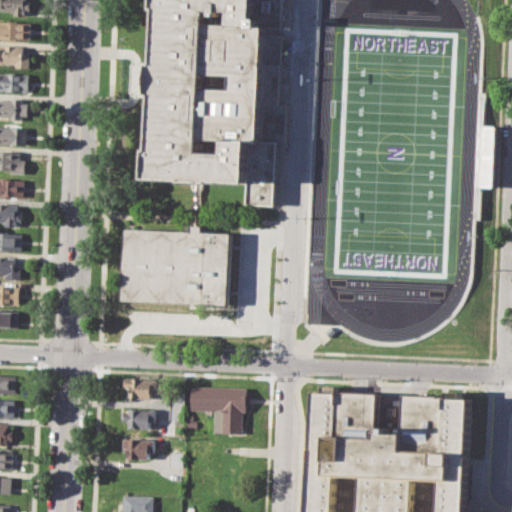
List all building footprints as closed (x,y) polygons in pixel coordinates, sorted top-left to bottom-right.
[(0,0),(31,0),(31,9),(26,9),(25,15),(14,14),(14,10),(0,9),(0,0)] [(160,0),(153,176),(251,182),(250,204),(279,205),(283,140),(289,141),(290,103),(283,104),(285,0),(160,0)] [(0,20),(31,22),(31,39),(0,38),(0,20)] [(0,44),(23,45),(23,52),(30,52),(29,67),(15,67),(15,63),(0,63),(0,44)] [(0,72),(30,74),(30,91),(0,89),(0,72)] [(0,99),(13,101),(13,98),(23,98),(23,102),(29,103),(28,115),(23,114),(23,119),(0,117),(0,99)] [(0,125),(29,127),(29,144),(0,142),(0,125)] [(0,150),(23,152),(22,160),(28,160),(27,173),(11,172),(11,168),(0,167),(0,150)] [(0,178),(26,179),(26,196),(0,195),(0,178)] [(0,204),(19,204),(19,211),(23,211),(23,220),(18,220),(17,226),(6,226),(6,220),(0,220),(0,204)] [(125,300),(232,305),(235,234),(205,232),(206,225),(193,225),(193,231),(128,228),(125,300)] [(0,232),(23,234),(23,250),(0,249),(0,232)] [(0,256),(17,257),(17,263),(24,264),(23,280),(6,279),(6,275),(0,274),(0,256)] [(0,284),(23,286),(22,304),(0,303),(0,284)] [(0,308),(20,309),(19,328),(0,327),(0,308)] [(0,374),(15,375),(15,392),(0,391),(0,374)] [(127,377),(161,378),(160,391),(152,391),(152,398),(132,397),(133,386),(127,386),(127,377)] [(194,384),(249,387),(248,411),(244,411),(243,432),(216,431),(216,409),(192,408),(194,384)] [(309,511),(471,511),(476,399),(410,396),(408,431),(386,430),(387,393),(315,390),(309,511)] [(172,392),(186,392),(185,420),(171,420),(172,392)] [(0,398),(16,399),(15,416),(0,415),(0,398)] [(130,407),(156,408),(156,421),(151,421),(150,426),(129,425),(130,419),(124,419),(125,410),(129,411),(130,407)] [(189,414),(196,414),(196,420),(199,420),(199,426),(188,426),(189,414)] [(0,422),(10,422),(10,427),(16,427),(16,439),(10,439),(10,444),(0,444),(0,422)] [(124,437),(155,439),(155,451),(149,451),(149,457),(128,456),(128,448),(123,448),(124,437)] [(0,450),(15,451),(15,468),(0,467),(0,450)] [(170,450),(184,451),(183,466),(170,465),(170,450)] [(122,468),(158,470),(158,477),(153,476),(152,483),(148,483),(148,488),(128,487),(128,479),(121,478),(122,468)] [(0,474),(13,475),(13,493),(0,492),(0,474)] [(121,511),(122,494),(153,495),(152,511),(121,511)]
